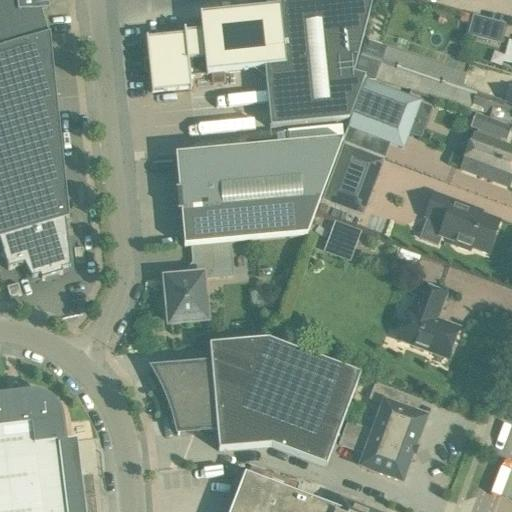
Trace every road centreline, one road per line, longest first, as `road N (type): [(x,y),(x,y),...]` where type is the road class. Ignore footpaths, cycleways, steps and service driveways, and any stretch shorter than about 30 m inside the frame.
road 1 (unclassified): [(80,363),(125,280),(100,0)]
road 2 (unclassified): [(80,363),(117,422),(132,511)]
